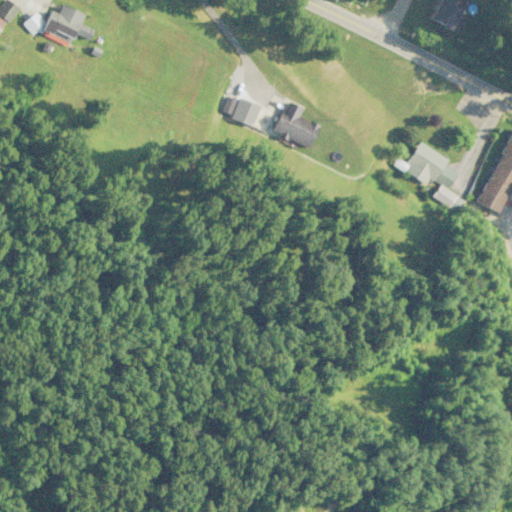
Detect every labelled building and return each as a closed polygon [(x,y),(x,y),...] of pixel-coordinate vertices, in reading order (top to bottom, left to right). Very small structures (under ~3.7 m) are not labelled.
[(0,17),(6,22),(16,7),(6,0),(0,0),(0,17)] [(461,0),(433,0),(425,19),(455,32),(460,19),(455,16),(461,0)] [(39,30),(66,41),(70,32),(86,39),(90,28),(77,23),(81,13),(59,3),(55,12),(47,9),(39,30)] [(227,113),(235,116),(241,102),(233,98),(227,113)] [(315,124),(297,116),(301,105),(284,98),(270,132),(306,147),(315,124)] [(511,178),(511,129),(506,127),(474,203),(498,213),(511,178)] [(454,172),(440,164),(443,158),(414,140),(396,168),(421,183),(425,176),(444,188),(454,172)] [(451,211),(459,199),(437,183),(428,195),(451,211)]
